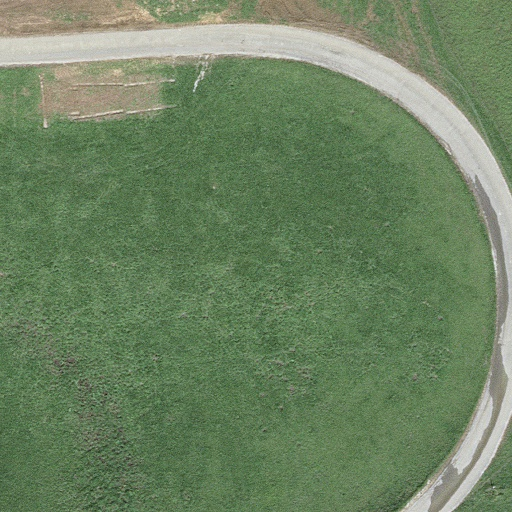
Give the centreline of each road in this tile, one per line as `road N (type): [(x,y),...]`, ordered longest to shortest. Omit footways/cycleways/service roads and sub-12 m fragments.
road 1 (unclassified): [(0,40),(204,30),(334,40),(385,62),(436,98),(473,139),(498,186),(511,238)]
road 2 (unclassified): [(511,346),(497,405),(471,454),(419,511)]
